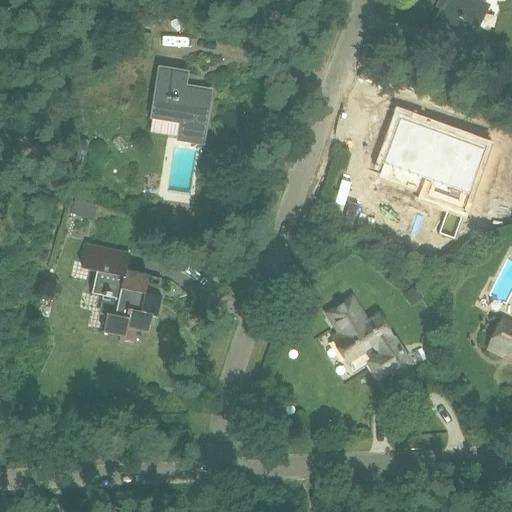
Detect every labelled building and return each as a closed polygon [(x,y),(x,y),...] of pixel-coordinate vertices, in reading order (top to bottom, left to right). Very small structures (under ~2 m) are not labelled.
[(497,18),(485,12),(488,8),(472,0),(440,0),(437,7),(442,9),(436,22),(456,33),(463,20),(477,28),(478,27),(489,33),(497,18)] [(201,145),(209,93),(182,88),(184,75),(159,71),(151,119),(185,124),(182,142),(201,145)] [(482,151),(404,122),(404,124),(388,167),(384,179),(427,195),(449,203),(448,205),(448,206),(465,212),(467,206),(460,203),(472,170),(475,171),(482,151)] [(157,319),(161,299),(157,298),(160,287),(147,284),(148,279),(126,274),(130,255),(87,246),(81,270),(96,273),(91,296),(102,298),(98,315),(106,317),(102,334),(120,338),(119,343),(133,346),(136,332),(148,334),(151,318),(157,319)] [(367,324),(352,299),(328,314),(329,315),(331,313),(343,332),(332,338),(347,362),(365,350),(371,360),(368,363),(378,378),(391,370),(393,373),(408,363),(379,317),(367,324)] [(511,325),(505,321),(492,345),(511,356),(511,325)]
